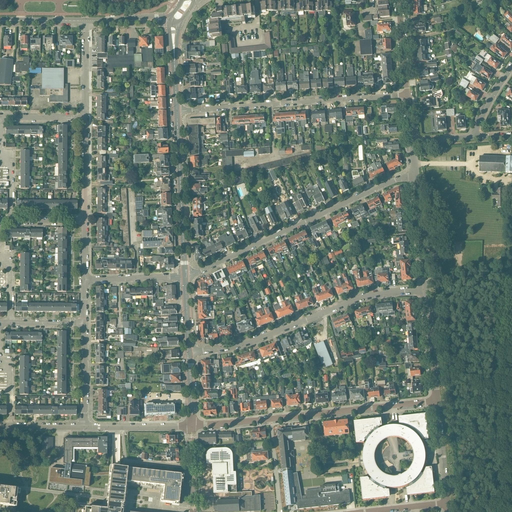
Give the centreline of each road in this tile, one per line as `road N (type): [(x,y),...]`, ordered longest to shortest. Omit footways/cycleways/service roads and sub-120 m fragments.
road 1 (residential): [(184,277),(414,174)]
road 2 (residential): [(187,352),(239,344),(356,299),(426,289)]
road 3 (residential): [(190,426),(436,400)]
road 4 (residential): [(178,112),(407,94)]
road 5 (tertiary): [(178,112),(184,277)]
